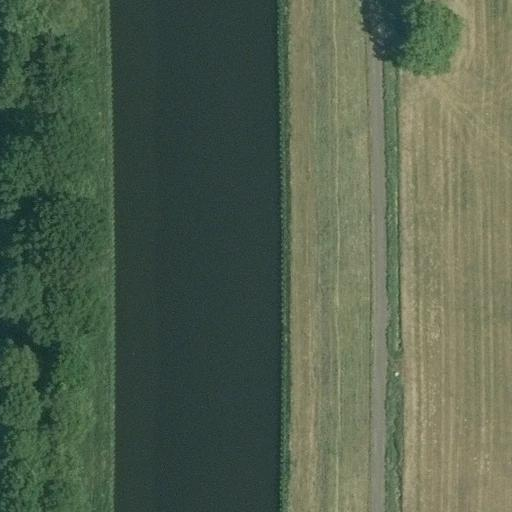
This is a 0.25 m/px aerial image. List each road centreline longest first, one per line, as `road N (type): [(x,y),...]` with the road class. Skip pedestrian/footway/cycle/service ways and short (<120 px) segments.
road 1 (track): [(377,511),(373,0)]
road 2 (track): [(31,511),(31,0)]
